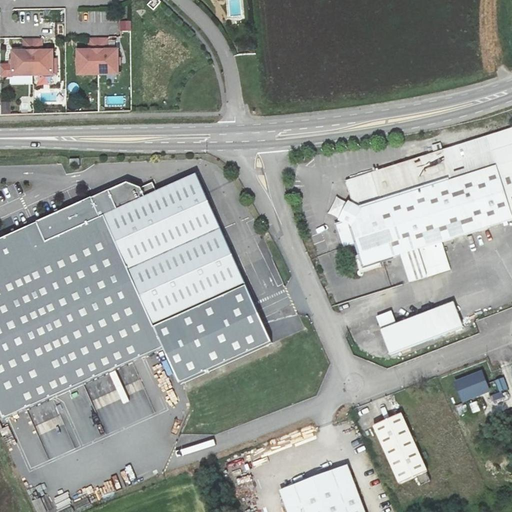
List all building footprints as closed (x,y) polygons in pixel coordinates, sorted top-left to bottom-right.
[(120,21),(120,31),(131,31),(131,21),(120,21)] [(34,47),(17,47),(17,59),(6,59),(6,83),(46,83),(46,58),(35,58),(34,47)] [(100,47),(82,47),(82,58),(71,58),(71,83),(111,82),(111,58),(100,58),(100,47)] [(11,114),(10,102),(1,102),(1,115),(11,114)] [(511,217),(510,214),(511,213),(511,130),(347,182),(353,202),(342,221),(336,223),(343,245),(356,240),(360,252),(364,264),(380,259),(400,252),(410,280),(449,269),(440,240),(511,217)] [(245,283),(235,258),(197,174),(158,191),(154,181),(142,187),(128,182),(110,190),(119,210),(106,215),(154,323),(245,283)] [(119,210),(110,190),(0,239),(0,411),(2,417),(162,346),(179,382),(271,341),(245,283),(154,323),(106,215),(119,210)] [(383,269),(380,259),(364,264),(360,252),(355,258),(361,275),(383,269)] [(391,311),(376,316),(391,353),(462,326),(453,302),(396,324),(391,311)] [(482,372),(456,382),(464,400),(489,390),(482,372)] [(495,392),(507,389),(504,378),(492,381),(495,392)] [(490,395),(492,401),(502,398),(500,392),(490,395)] [(469,404),(473,415),(481,412),(477,401),(469,404)] [(94,405),(80,408),(85,428),(99,425),(94,405)] [(466,406),(458,407),(459,416),(467,415),(466,406)] [(32,468),(50,459),(27,412),(9,421),(32,468)] [(401,414),(373,426),(399,483),(427,471),(401,414)] [(12,451),(19,478),(28,476),(21,449),(12,451)] [(364,511),(346,465),(281,490),(289,511),(364,511)] [(114,494),(123,489),(114,470),(105,474),(114,494)] [(25,482),(28,493),(47,488),(45,480),(37,482),(36,479),(25,482)] [(41,497),(32,501),(36,511),(46,511),(47,511),(41,497)]
